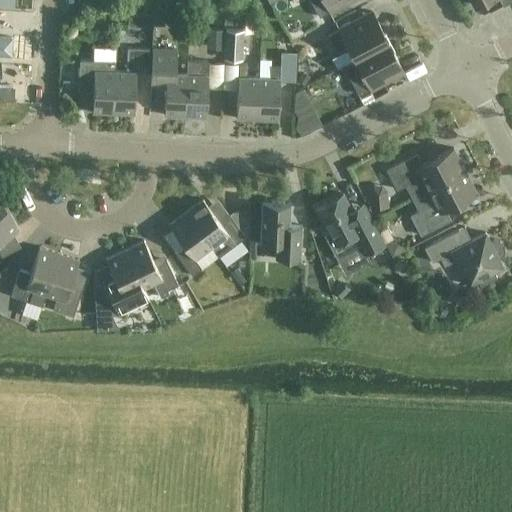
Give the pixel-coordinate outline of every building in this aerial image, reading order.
[(0,0),(0,12),(11,13),(11,0),(0,0)] [(310,0),(319,17),(343,5),(351,0),(310,0)] [(383,33),(378,22),(372,12),(328,35),(338,54),(349,49),(355,59),(388,42),(388,41),(385,42),(381,34),(383,33)] [(208,29),(207,44),(223,45),(224,30),(208,29)] [(243,30),(226,30),(225,58),(242,59),(243,30)] [(0,32),(0,59),(15,60),(16,46),(4,45),(5,32),(0,32)] [(370,89),(383,83),(404,72),(393,51),(390,52),(386,43),(388,42),(355,59),(360,69),(348,75),(358,95),(370,89)] [(115,70),(113,113),(134,114),(136,72),(148,73),(149,48),(127,47),(126,71),(115,70)] [(185,116),(187,74),(175,73),(176,49),(152,48),(150,87),(165,87),(164,115),(185,116)] [(281,53),(280,61),(292,62),(293,54),(281,53)] [(115,70),(116,61),(79,60),(78,92),(93,92),(92,112),(113,113),(115,70)] [(187,61),(187,74),(185,116),(206,117),(208,62),(187,61)] [(257,119),(259,77),(247,76),(247,64),(238,63),(236,118),(257,119)] [(259,77),(257,119),(278,120),(280,65),(271,65),(270,77),(259,77)] [(11,84),(0,83),(0,95),(11,96),(11,84)] [(316,104),(296,116),(304,129),(324,118),(316,104)] [(412,198),(465,170),(464,170),(453,149),(454,149),(453,148),(422,164),(416,153),(386,169),(396,189),(405,185),(412,198)] [(465,171),(465,170),(412,198),(419,211),(410,215),(420,235),(450,220),(445,209),(476,192),(475,192),(464,171),(465,171)] [(372,204),(391,203),(389,182),(370,183),(372,204)] [(0,215),(9,211),(0,194),(0,215)] [(384,244),(368,214),(363,203),(351,210),(343,194),(316,208),(329,232),(324,235),(337,259),(361,246),(365,253),(384,244)] [(203,199),(186,212),(211,246),(216,253),(233,241),(235,244),(245,236),(229,214),(219,222),(203,199)] [(261,201),(260,242),(275,242),(275,258),(300,259),(302,225),(290,225),(291,203),(261,201)] [(244,206),(235,212),(247,230),(255,224),(244,206)] [(9,211),(0,215),(0,238),(18,229),(9,211)] [(194,258),(211,246),(186,212),(169,224),(185,246),(176,254),(192,276),(202,268),(194,258)] [(489,240),(485,232),(465,243),(458,230),(424,247),(432,262),(440,257),(444,265),(455,260),(468,285),(478,280),(480,286),(497,277),(490,264),(499,259),(503,255),(505,250),(503,245),(500,241),(495,239),(489,240)] [(125,249),(143,288),(153,283),(160,298),(169,293),(167,290),(178,285),(166,260),(155,265),(144,240),(125,249)] [(10,295),(31,302),(42,306),(46,294),(45,294),(59,253),(39,247),(30,273),(19,269),(10,295)] [(142,288),(143,288),(125,249),(106,258),(118,283),(107,288),(118,313),(148,299),(142,288)] [(45,294),(46,294),(56,297),(52,309),(73,316),(81,290),(70,286),(79,260),(59,253),(45,294)] [(423,270),(412,279),(427,296),(438,287),(423,270)] [(438,316),(444,316),(447,310),(444,305),(438,306),(435,311),(438,316)]
